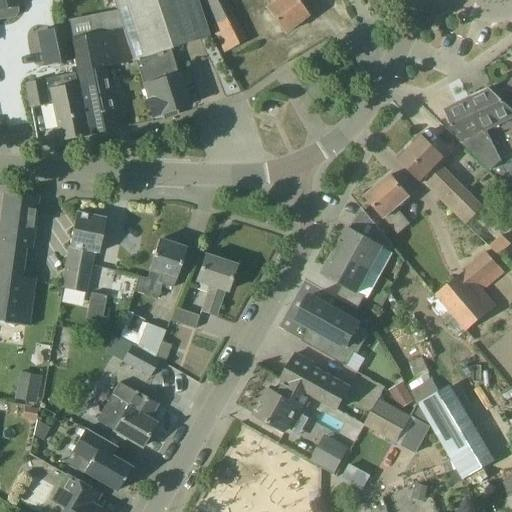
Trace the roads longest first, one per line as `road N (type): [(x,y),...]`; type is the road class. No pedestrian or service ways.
road 1 (residential): [(152,511),(308,235),(297,166)]
road 2 (tertiary): [(0,167),(229,176),(297,166)]
road 3 (tertiary): [(297,166),(358,124),(418,0)]
